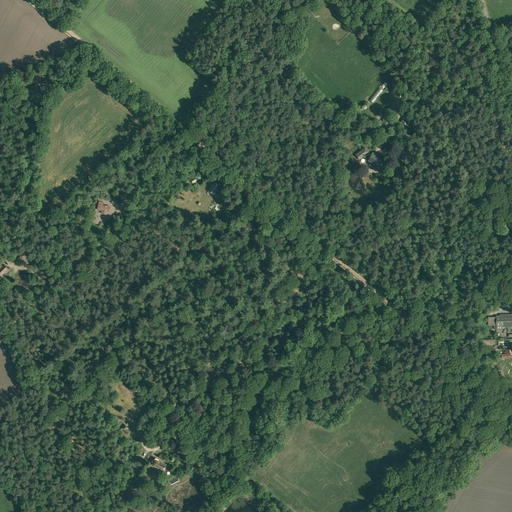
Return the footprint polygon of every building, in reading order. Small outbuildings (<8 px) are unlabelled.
[(379,125),(386,129),(391,121),(384,117),(379,125)] [(391,122),(385,131),(390,135),(396,126),(391,122)] [(365,147),(355,155),(359,160),(363,157),(379,166),(382,160),(378,157),(378,156),(373,153),(372,154),(371,155),(368,154),(370,153),(365,147)] [(208,191),(215,195),(220,186),(213,182),(208,191)] [(101,213),(106,214),(107,211),(109,212),(110,207),(104,205),(104,202),(99,201),(99,204),(98,210),(102,210),(101,213)] [(18,259),(25,266),(29,262),(22,255),(18,259)] [(496,328),(496,330),(502,330),(502,327),(511,326),(511,313),(499,314),(499,315),(496,315),(496,324),(494,324),(494,328),(496,328)] [(123,429),(127,434),(130,432),(127,429),(128,428),(125,425),(120,429),(121,431),(123,429)] [(154,466),(162,471),(166,465),(153,457),(149,464),(153,467),(154,466)] [(130,470),(138,476),(142,469),(132,462),(131,465),(133,466),(130,470)]
